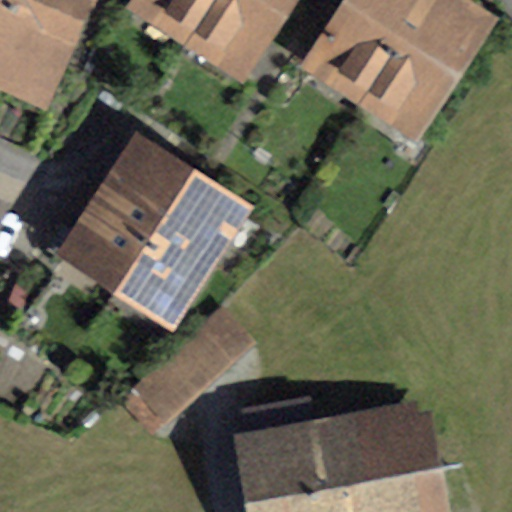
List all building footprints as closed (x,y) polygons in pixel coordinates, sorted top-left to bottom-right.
[(0,0),(0,70),(40,88),(79,0),(0,0)] [(153,0),(195,27),(212,0),(153,0)] [(281,0),(212,0),(195,27),(244,58),(281,0)] [(321,55),(370,86),(425,0),(356,0),(334,34),(330,32),(328,36),(331,39),(321,55)] [(481,21),(448,0),(425,0),(370,86),(418,118),(481,21)] [(124,276),(187,179),(196,165),(170,149),(161,162),(138,147),(75,244),(124,276)] [(221,182),(196,165),(187,179),(124,276),(172,307),(235,210),(213,195),(221,182)] [(222,312),(125,401),(161,440),(177,425),(168,415),(249,342),(222,312)] [(251,437),(264,511),(438,511),(423,423),(408,425),(404,403),(367,410),(368,416),(251,437)]
